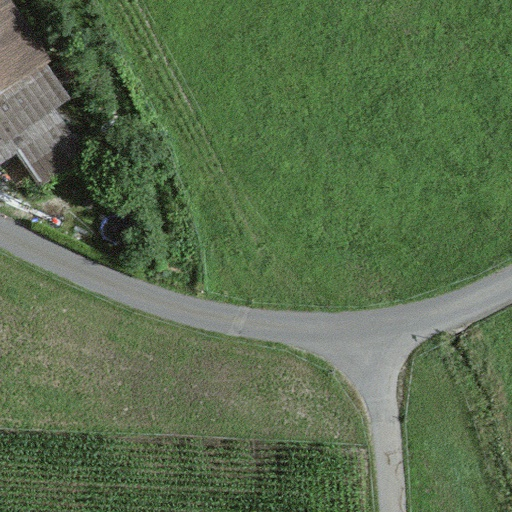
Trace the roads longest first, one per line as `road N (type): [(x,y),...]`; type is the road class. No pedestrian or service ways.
road 1 (unclassified): [(0,229),(194,311),(265,324),(377,330),(425,320),(511,281)]
road 2 (track): [(393,511),(377,330)]
